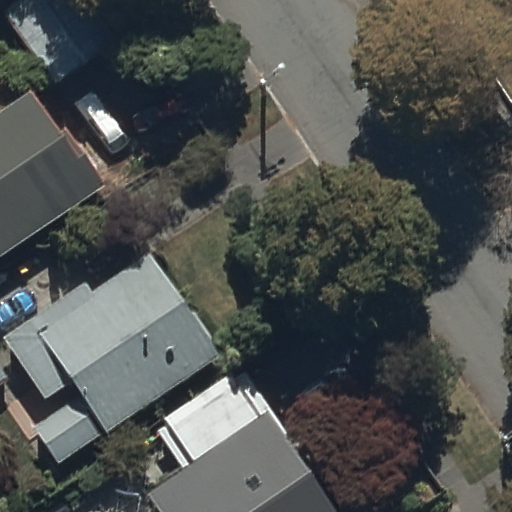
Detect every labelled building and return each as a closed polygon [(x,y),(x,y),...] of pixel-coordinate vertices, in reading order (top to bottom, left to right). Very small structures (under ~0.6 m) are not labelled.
[(92,0),(31,0),(4,19),(54,93),(124,46),(92,0)] [(0,273),(111,202),(70,138),(60,144),(34,103),(0,124),(0,273)] [(5,348),(6,349),(45,407),(74,388),(85,404),(35,439),(57,472),(106,439),(108,442),(221,365),(150,262),(95,300),(88,291),(5,348)] [(0,394),(10,388),(0,372),(0,394)] [(156,511),(330,511),(283,445),(289,441),(246,380),(238,385),(233,378),(164,427),(166,431),(157,437),(188,481),(152,506),(156,511)]
